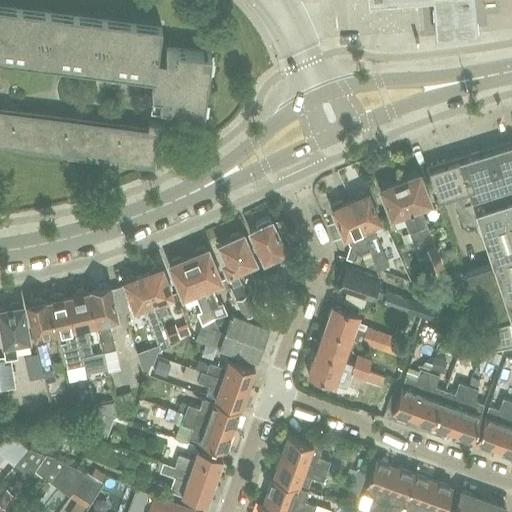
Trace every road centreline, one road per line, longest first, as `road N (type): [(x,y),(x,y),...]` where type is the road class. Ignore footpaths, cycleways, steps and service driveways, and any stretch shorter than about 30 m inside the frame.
road 1 (unclassified): [(511,485),(271,395)]
road 2 (residential): [(271,395),(317,262),(318,240),(305,211)]
road 3 (secondary): [(307,101),(153,213)]
road 4 (secondary): [(153,213),(322,141)]
road 5 (secondary): [(511,70),(331,92)]
road 6 (secondary): [(345,130),(511,77)]
road 7 (secondary): [(0,248),(153,213)]
road 8 (residential): [(228,511),(271,395)]
